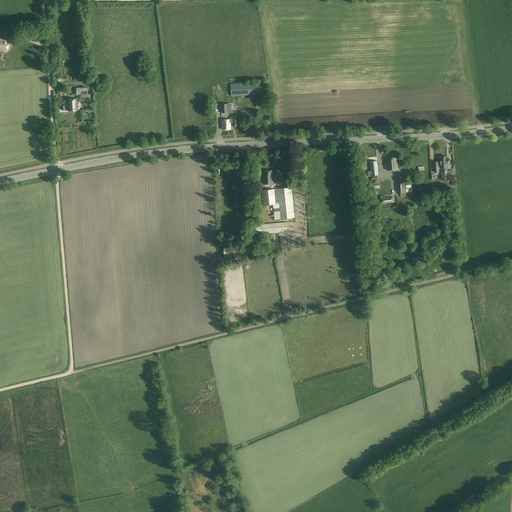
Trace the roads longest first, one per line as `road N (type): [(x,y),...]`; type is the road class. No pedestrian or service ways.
road 1 (tertiary): [(56,170),(158,153),(511,129)]
road 2 (track): [(511,259),(71,372)]
road 3 (unclassified): [(0,391),(71,372),(56,170)]
road 4 (track): [(122,0),(45,1),(55,164)]
road 5 (track): [(465,0),(481,133)]
